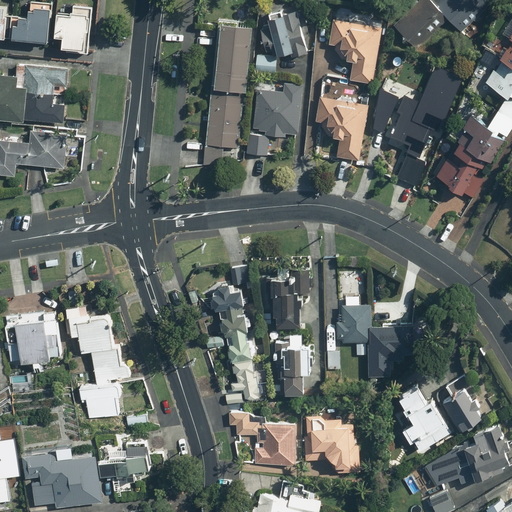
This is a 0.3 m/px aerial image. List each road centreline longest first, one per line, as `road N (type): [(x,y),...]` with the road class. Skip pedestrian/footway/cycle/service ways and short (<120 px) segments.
road 1 (residential): [(511,333),(449,266),(333,207),(142,221)]
road 2 (secondary): [(201,511),(202,452),(165,334)]
road 3 (secondary): [(135,148),(151,0)]
road 4 (residential): [(126,222),(0,244)]
